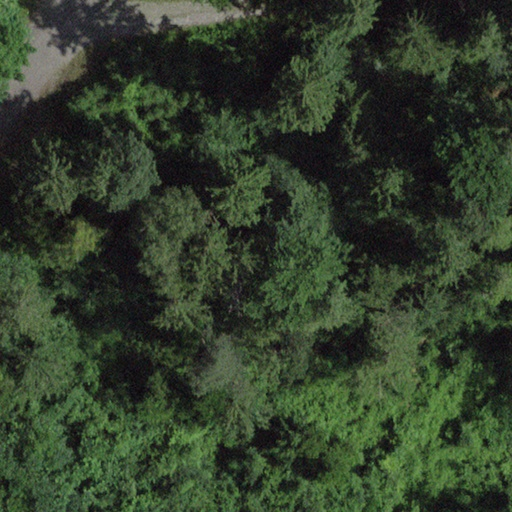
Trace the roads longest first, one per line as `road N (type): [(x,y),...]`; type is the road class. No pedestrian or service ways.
road 1 (track): [(336,0),(511,5)]
road 2 (track): [(0,125),(62,83),(89,0)]
